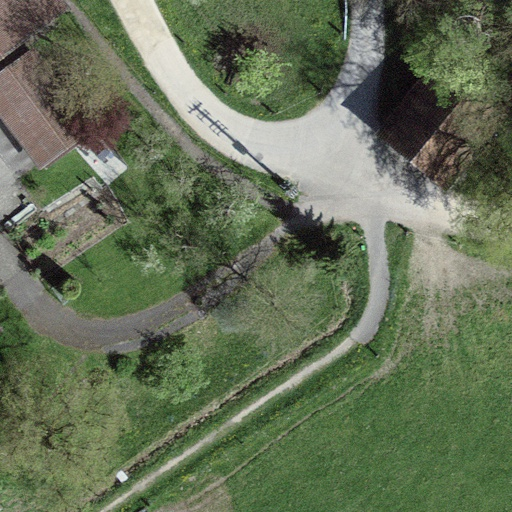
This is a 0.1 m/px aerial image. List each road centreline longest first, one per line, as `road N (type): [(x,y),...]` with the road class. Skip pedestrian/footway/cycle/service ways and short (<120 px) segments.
road 1 (track): [(511,229),(424,200),(332,146),(306,157),(262,152),(227,135),(165,70),(130,0)]
road 2 (residential): [(332,146),(353,125),(363,0)]
